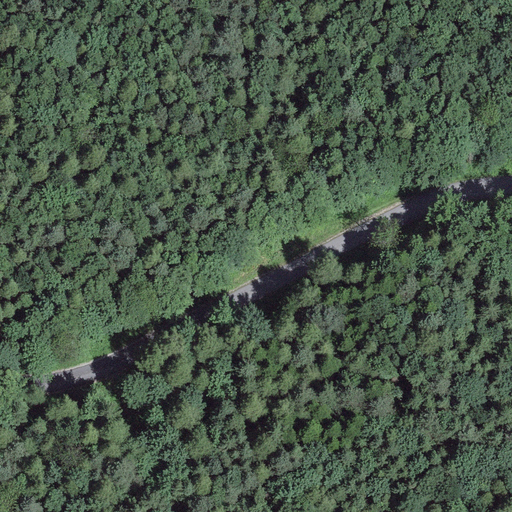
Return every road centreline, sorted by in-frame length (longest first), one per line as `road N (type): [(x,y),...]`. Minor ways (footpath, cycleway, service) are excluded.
road 1 (unclassified): [(511,181),(419,202),(104,368),(48,383),(0,384)]
road 2 (track): [(104,368),(151,444),(170,511)]
